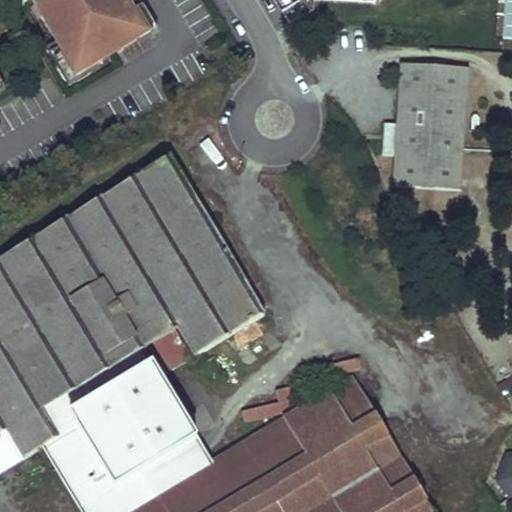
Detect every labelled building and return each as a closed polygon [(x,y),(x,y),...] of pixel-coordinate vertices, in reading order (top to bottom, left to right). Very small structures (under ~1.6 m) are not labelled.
[(30,0),(34,6),(30,9),(37,20),(46,14),(53,25),(48,28),(62,52),(60,53),(72,74),(99,58),(96,53),(113,43),(116,48),(143,32),(131,11),(128,12),(121,0),(30,0)] [(511,0),(504,0),(503,38),(511,38),(511,0)] [(469,70),(401,66),(393,188),(461,192),(469,70)] [(266,316),(170,160),(0,263),(0,478),(43,453),(78,511),(81,511),(199,441),(145,352),(149,350),(166,378),(195,360),(178,332),(181,330),(198,359),(266,316)] [(511,374),(499,381),(506,397),(511,394),(511,374)] [(428,511),(382,434),(350,383),(136,511),(428,511)] [(511,449),(500,452),(492,476),(510,495),(511,494),(511,449)]
